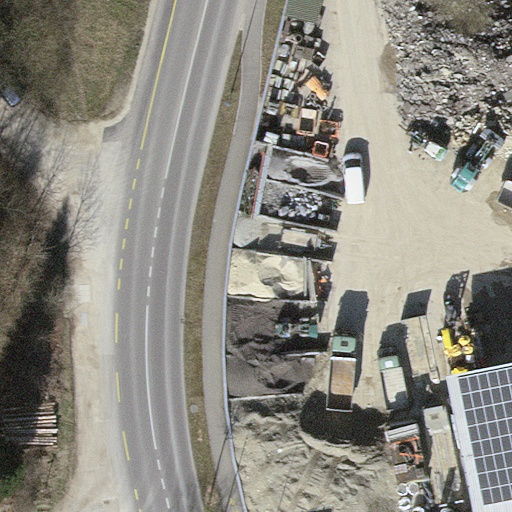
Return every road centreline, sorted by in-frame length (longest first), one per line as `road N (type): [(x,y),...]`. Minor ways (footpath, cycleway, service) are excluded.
road 1 (tertiary): [(211,0),(162,200),(148,307),(151,412),(172,511)]
road 2 (track): [(85,511),(95,486),(92,292),(100,184)]
road 3 (track): [(100,184),(47,170),(0,108)]
